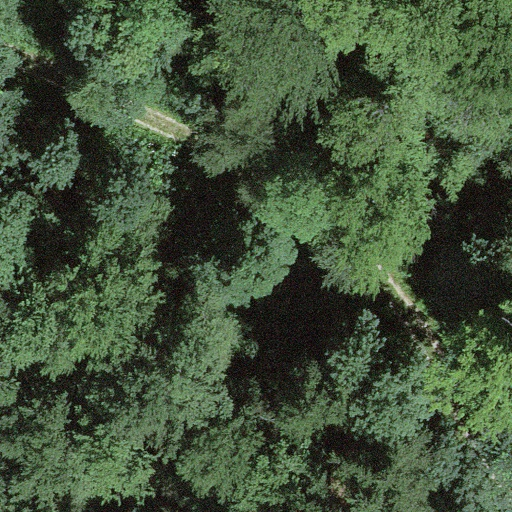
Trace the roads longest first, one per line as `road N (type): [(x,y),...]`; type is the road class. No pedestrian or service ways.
road 1 (track): [(511,493),(355,266),(306,213),(250,169),(135,111)]
road 2 (track): [(0,60),(135,111)]
